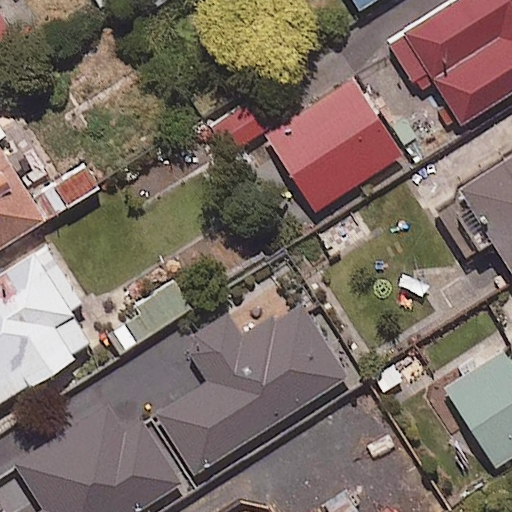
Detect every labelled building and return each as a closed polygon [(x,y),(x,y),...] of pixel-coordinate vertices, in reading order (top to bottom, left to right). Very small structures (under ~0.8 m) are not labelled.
[(0,0),(0,36),(10,30),(0,13),(0,0)] [(511,0),(427,0),(383,28),(419,86),(430,79),(455,119),(511,84),(511,0)] [(400,149),(350,74),(262,132),(312,207),(400,149)] [(272,121),(255,94),(210,120),(226,148),(272,121)] [(511,263),(511,144),(494,157),(483,140),(418,182),(463,252),(489,235),(508,266),(511,263)] [(28,194),(0,148),(0,240),(96,182),(82,160),(28,194)] [(79,297),(45,242),(0,269),(0,395),(89,342),(66,305),(79,297)] [(188,305),(161,262),(106,297),(133,340),(188,305)] [(312,294),(293,263),(255,286),(272,313),(240,333),(226,309),(182,336),(208,378),(155,410),(191,469),(346,374),(301,301),(312,294)] [(511,356),(509,358),(500,342),(424,388),(448,429),(461,421),(487,465),(511,449),(511,356)] [(124,428),(106,400),(13,460),(26,479),(0,495),(0,511),(127,511),(180,478),(141,417),(124,428)]
